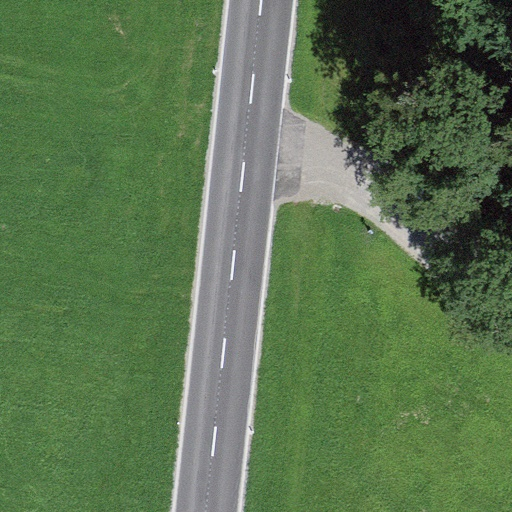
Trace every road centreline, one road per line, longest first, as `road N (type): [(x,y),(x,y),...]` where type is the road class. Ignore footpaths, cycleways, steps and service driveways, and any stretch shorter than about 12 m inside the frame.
road 1 (secondary): [(265,0),(211,511)]
road 2 (track): [(247,152),(318,169),(374,195),(511,304)]
